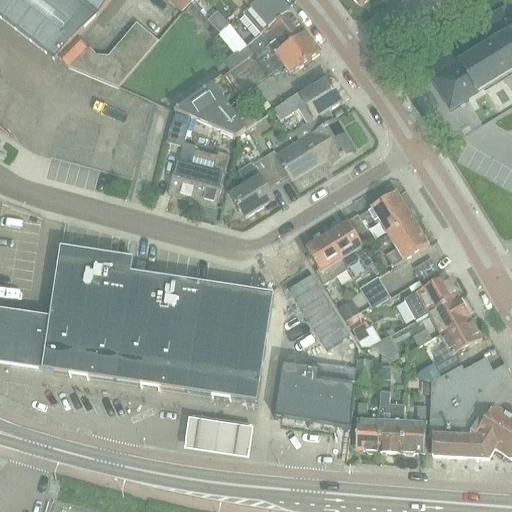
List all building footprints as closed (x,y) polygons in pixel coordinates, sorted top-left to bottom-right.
[(0,0),(0,20),(54,62),(97,18),(111,0),(0,0)] [(167,0),(175,7),(181,13),(194,0),(167,0)] [(262,36),(268,31),(289,14),(275,0),(261,0),(253,8),(243,16),(262,36)] [(511,3),(485,20),(491,30),(432,66),(439,77),(432,81),(450,109),(511,71),(511,3)] [(253,57),(261,51),(270,46),(277,56),(282,53),(282,52),(304,36),(289,14),(268,31),(262,36),(247,48),(253,57)] [(217,15),(208,23),(219,35),(228,28),(217,15)] [(137,24),(135,26),(108,58),(95,57),(77,39),(57,59),(67,68),(117,89),(158,42),(137,24)] [(219,35),(218,36),(234,55),(236,54),(237,55),(247,48),(229,27),(228,28),(219,35)] [(270,46),(261,51),(275,72),(284,66),(291,76),(319,55),(304,36),(282,52),(282,53),(277,56),(270,46)] [(261,51),(253,57),(268,77),(275,72),(261,51)] [(253,57),(245,63),(260,83),(268,77),(253,57)] [(245,63),(237,68),(251,89),(260,83),(245,63)] [(237,68),(229,74),(243,94),(251,89),(237,68)] [(229,74),(221,80),(234,98),(241,92),(243,94),(229,74)] [(221,80),(213,85),(226,103),(234,98),(221,80)] [(299,144),(312,136),(335,122),(334,122),(328,113),(340,105),(326,83),(300,99),(297,95),(274,111),(281,123),(298,113),(306,125),(293,133),(299,144)] [(213,85),(175,113),(191,119),(229,135),(236,138),(255,124),(249,115),(238,122),(226,103),(213,85)] [(175,113),(166,144),(182,148),(191,119),(175,113)] [(274,154),(262,161),(277,185),(288,178),(290,182),(327,160),(331,167),(354,153),(335,122),(312,136),(299,144),(276,158),(274,154)] [(229,135),(225,146),(233,148),(236,138),(229,135)] [(169,197),(175,199),(192,204),(201,170),(204,159),(193,156),(195,148),(183,145),(169,197)] [(204,159),(201,170),(192,204),(216,210),(230,157),(218,154),(216,162),(204,159)] [(266,191),(277,185),(262,161),(243,173),(250,185),(231,197),(244,220),(273,202),(266,191)] [(372,210),(388,237),(412,222),(396,196),(372,210)] [(347,225),(361,249),(362,249),(363,251),(374,245),(357,218),(347,224),(347,225)] [(428,248),(412,222),(388,237),(397,251),(386,258),(393,269),(428,248)] [(361,249),(347,225),(326,238),(341,262),(345,268),(359,260),(366,271),(373,266),(366,256),(363,251),(362,249),(361,249)] [(345,268),(341,262),(326,238),(306,251),(320,275),(317,277),(324,288),(348,273),(345,268)] [(258,404),(274,297),(132,275),(134,261),(61,250),(48,338),(43,372),(70,376),(70,378),(71,378),(71,376),(87,379),(87,381),(88,381),(89,379),(141,387),(141,389),(142,389),(143,387),(159,390),(158,391),(160,392),(160,390),(212,398),(212,399),(213,400),(214,398),(230,400),(230,402),(231,402),(231,400),(258,404)] [(421,283),(437,273),(431,262),(414,272),(421,283)] [(312,277),(288,291),(295,301),(318,287),(312,277)] [(445,278),(416,294),(428,315),(457,299),(456,296),(457,293),(454,289),(451,288),(445,278)] [(365,301),(384,290),(378,280),(359,291),(365,301)] [(318,287),(295,301),(301,312),(324,297),(318,287)] [(371,311),(389,300),(384,290),(365,301),(371,311)] [(324,297),(301,312),(307,322),(331,307),(324,297)] [(428,315),(440,337),(469,320),(457,299),(428,315)] [(350,301),(337,309),(345,323),(358,315),(350,301)] [(331,307),(307,322),(313,332),(337,318),(331,307)] [(0,365),(9,367),(42,372),(49,327),(50,321),(0,312),(0,365)] [(337,318),(313,332),(320,342),(343,328),(337,318)] [(432,367),(440,381),(461,369),(454,356),(480,341),(475,331),(476,328),(474,324),(470,323),(469,320),(440,337),(446,347),(433,355),(438,364),(432,367)] [(356,339),(369,331),(363,321),(349,329),(356,339)] [(343,328),(320,342),(326,351),(326,352),(350,338),(343,328)] [(369,331),(356,339),(362,350),(365,352),(377,345),(369,331)] [(418,349),(431,342),(426,333),(414,340),(418,349)] [(377,345),(365,352),(375,357),(393,347),(388,338),(377,345)] [(371,362),(359,361),(357,382),(369,383),(371,362)] [(511,382),(504,368),(491,374),(484,361),(464,373),(461,369),(440,381),(431,385),(431,397),(430,421),(429,438),(433,439),(432,458),(466,460),(466,461),(481,462),(489,462),(489,460),(494,451),(511,462),(511,461),(511,382)] [(382,369),(381,381),(391,382),(392,369),(382,369)] [(288,381),(282,421),(351,430),(353,390),(288,381)] [(422,385),(422,396),(431,397),(431,385),(422,385)] [(378,454),(401,455),(403,424),(388,423),(390,399),(380,399),(379,423),(378,454)] [(376,454),(378,454),(379,423),(366,422),(367,406),(358,406),(358,421),(357,421),(355,452),(366,453),(366,454),(369,456),(375,456),(376,454)] [(417,424),(403,424),(401,455),(402,455),(404,455),(404,456),(407,458),(413,458),(415,456),(415,455),(425,456),(426,425),(425,425),(426,409),(417,409),(417,424)] [(187,422),(183,454),(248,462),(252,430),(187,422)]
